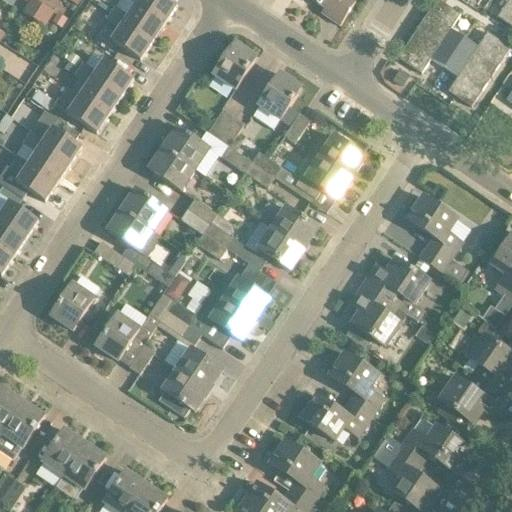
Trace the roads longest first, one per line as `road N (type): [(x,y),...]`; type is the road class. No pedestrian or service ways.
road 1 (residential): [(186,458),(200,458),(223,440),(425,136)]
road 2 (residential): [(0,334),(226,3)]
road 3 (residential): [(186,458),(175,458),(0,334)]
road 4 (residential): [(347,83),(226,3)]
